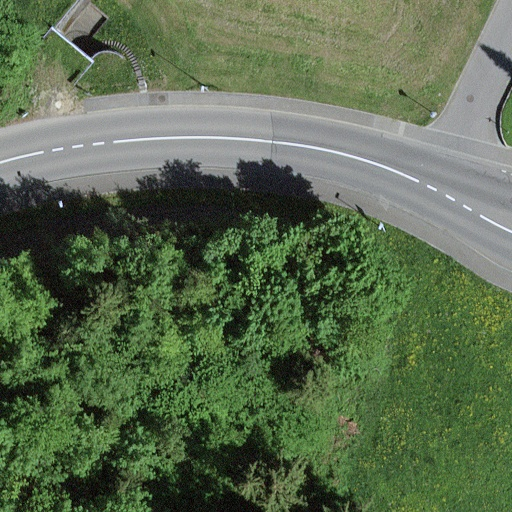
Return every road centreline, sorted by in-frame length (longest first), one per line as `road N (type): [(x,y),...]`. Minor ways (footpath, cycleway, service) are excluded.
road 1 (tertiary): [(0,164),(97,143),(282,144),(331,152),(433,190)]
road 2 (residential): [(433,190),(511,27)]
